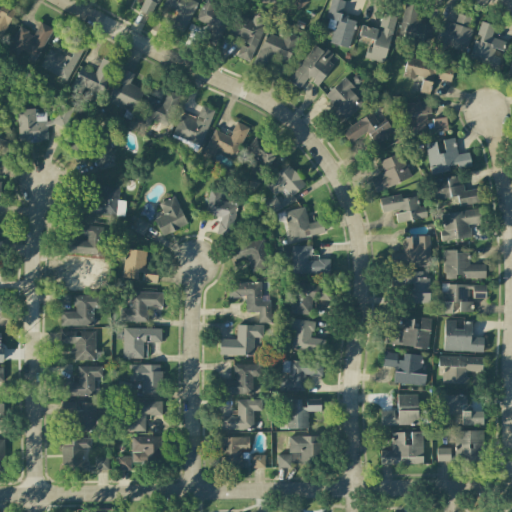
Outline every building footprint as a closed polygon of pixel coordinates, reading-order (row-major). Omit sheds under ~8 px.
[(150,17),(158,0),(144,0),(139,11),(150,17)] [(170,27),(183,33),(197,1),(193,0),(165,0),(162,9),(175,15),(170,27)] [(207,37),(219,41),(228,15),(214,10),(217,1),(213,0),(203,0),(196,20),(211,26),(207,37)] [(307,0),(289,0),(298,11),(309,2),(307,0)] [(330,44),(350,48),(355,19),(342,17),(344,1),(338,0),(330,0),(325,28),(332,30),(330,44)] [(0,35),(5,37),(14,6),(0,1),(0,35)] [(432,26),(417,23),(420,5),(404,3),(398,42),(429,47),(432,26)] [(384,63),(396,17),(383,13),(378,30),(361,25),(358,35),(371,39),(366,59),(384,63)] [(251,21),(236,15),(228,34),(243,40),(236,56),(249,62),(267,19),(254,14),(251,21)] [(472,30),(468,29),(471,18),(457,14),(454,24),(442,21),(435,45),(464,54),(472,30)] [(497,68),(505,42),(491,37),(495,26),(481,21),(469,60),(497,68)] [(34,34),(19,27),(8,52),(19,57),(21,52),(37,59),(51,28),(40,23),(34,34)] [(286,65),(299,38),(285,31),(281,39),(268,32),(253,64),(266,70),(272,58),(286,65)] [(84,48),(73,42),(65,57),(50,49),(40,67),(66,81),(84,48)] [(333,65),(328,61),(332,55),(315,43),(288,81),(300,89),(308,78),(318,86),(333,65)] [(81,67),(71,88),(81,93),(84,88),(101,96),(115,65),(101,58),(94,73),(81,67)] [(403,76),(421,79),(419,93),(430,95),(433,78),(451,81),(454,67),(406,59),(403,76)] [(106,104),(150,122),(151,120),(167,126),(179,96),(167,91),(163,101),(128,87),(134,74),(121,69),(106,104)] [(324,97),(346,120),(364,102),(342,79),(324,97)] [(430,100),(402,104),(406,136),(427,133),(425,115),(431,114),(430,100)] [(214,111),(202,106),(196,118),(182,112),(172,135),(199,146),(214,111)] [(17,110),(19,142),(48,141),(47,126),(70,125),(70,109),(56,110),(56,120),(46,121),(46,114),(35,114),(35,109),(17,110)] [(394,133),(385,118),(377,122),(372,113),(342,131),(349,143),(367,132),(374,144),(394,133)] [(433,131),(447,130),(446,118),(433,119),(433,131)] [(214,157),(217,150),(234,158),(248,128),(236,122),(229,137),(214,130),(204,152),(214,157)] [(264,167),(276,158),(258,137),(246,146),(264,167)] [(0,156),(7,159),(12,142),(0,138),(0,156)] [(425,144),(430,175),(450,171),(450,169),(471,166),(468,152),(457,154),(454,138),(442,140),(444,153),(437,154),(435,142),(425,144)] [(95,167),(114,160),(108,140),(89,147),(95,167)] [(379,161),(384,174),(370,179),(375,192),(411,178),(401,153),(379,161)] [(275,196),(283,188),(291,197),(305,184),(286,163),(264,184),(275,196)] [(459,207),(480,202),(477,188),(464,191),(460,175),(432,181),(435,200),(457,196),(459,207)] [(125,201),(118,201),(119,186),(93,185),(93,197),(80,196),(79,214),(124,216),(125,201)] [(219,217),(216,234),(231,237),(237,204),(219,201),(221,192),(209,190),(205,214),(219,217)] [(397,222),(427,218),(425,206),(418,207),(416,196),(401,199),(400,195),(379,198),(381,213),(395,211),(397,222)] [(187,225),(175,196),(159,203),(163,215),(154,219),(162,236),(187,225)] [(308,223),(304,207),(285,211),(291,240),(324,233),(321,220),(308,223)] [(471,238),(469,225),(482,223),(481,210),(439,213),(441,241),(471,238)] [(149,223),(136,217),(130,230),(143,236),(149,223)] [(102,255),(103,227),(83,226),(83,237),(63,237),(62,254),(102,255)] [(429,266),(429,236),(418,236),(418,244),(410,244),(411,237),(402,237),(402,253),(391,253),(391,266),(429,266)] [(252,273),(271,267),(263,238),(229,248),(233,260),(247,256),(252,273)] [(122,279),(157,281),(158,271),(144,269),(146,251),(125,249),(122,279)] [(485,278),(485,264),(469,264),(468,250),(443,250),(444,279),(485,278)] [(104,260),(92,260),(91,263),(61,262),(60,290),(91,290),(91,274),(104,274),(104,260)] [(430,303),(429,279),(423,279),(422,272),(392,273),(392,287),(406,286),(407,304),(430,303)] [(227,284),(228,298),(245,297),(246,312),(258,312),(258,323),(271,323),(270,296),(261,296),(261,283),(227,284)] [(311,315),(311,299),(329,300),(330,286),(286,284),(285,303),(290,304),(290,314),(311,315)] [(485,299),(485,285),(441,284),(440,314),(451,314),(452,303),(459,303),(459,312),(472,312),(472,298),(485,299)] [(162,293),(129,292),(128,309),(120,309),(120,322),(147,322),(147,307),(162,307),(162,293)] [(93,327),(93,309),(100,309),(101,296),(74,296),(73,312),(60,312),(59,326),(93,327)] [(314,322),(289,319),(288,330),(293,330),(291,350),(323,354),(325,340),(312,338),(314,322)] [(443,351),(483,352),(483,338),(471,337),(472,322),(462,321),(462,329),(456,329),(456,321),(444,320),(443,351)] [(263,325),(236,325),(235,339),(220,339),(219,355),(253,356),(254,338),(262,338),(263,325)] [(122,358),(143,359),(143,342),(161,343),(161,329),(123,328),(122,358)] [(95,331),(77,331),(77,332),(60,332),(60,344),(73,344),(73,360),(95,361),(95,331)] [(393,383),(424,386),(425,375),(421,375),(422,356),(400,354),(383,353),(382,366),(394,368),(393,383)] [(467,384),(468,372),(482,372),(482,357),(438,356),(438,366),(442,366),(442,383),(467,384)] [(304,391),(304,376),(322,376),(322,362),(282,361),(281,377),(280,377),(280,391),(304,391)] [(234,364),(234,381),(224,381),(224,394),(252,395),(253,377),(260,377),(260,365),(234,364)] [(129,382),(141,382),(141,393),(161,392),(161,365),(129,365),(129,382)] [(102,366),(78,366),(78,383),(65,383),(65,396),(94,396),(94,377),(102,377),(102,366)] [(419,394),(397,395),(397,410),(380,411),(380,426),(419,425),(419,394)] [(483,412),(468,412),(469,395),(439,395),(438,415),(461,415),(461,425),(483,425),(483,412)] [(285,400),(286,429),(308,429),(307,412),(320,412),(320,399),(303,400),(285,400)] [(220,430),(253,429),(253,411),(261,411),(261,400),(236,400),(237,416),(220,416),(220,430)] [(161,402),(122,401),(121,431),(145,432),(145,415),(161,416),(161,402)] [(81,409),(61,410),(62,424),(71,424),(71,432),(97,431),(96,402),(80,403),(81,409)] [(483,431),(453,431),(452,461),(482,462),(483,431)] [(423,464),(422,432),(410,432),(410,444),(404,445),(404,432),(390,433),(391,450),(380,450),(380,465),(423,464)] [(132,464),(161,463),(160,436),(131,437),(132,464)] [(277,468),(291,468),(291,464),(320,464),(320,437),(288,436),(288,455),(277,454),(277,468)] [(249,437),(220,438),(221,455),(221,468),(241,468),(240,450),(249,450),(249,437)] [(91,439),(62,438),(61,469),(87,470),(88,448),(91,448),(91,439)] [(437,461),(449,462),(450,448),(437,448),(437,461)] [(265,468),(264,455),(250,455),(251,468),(265,468)] [(130,457),(117,456),(117,469),(130,470),(130,457)] [(108,457),(95,457),(95,470),(108,470),(108,457)]
